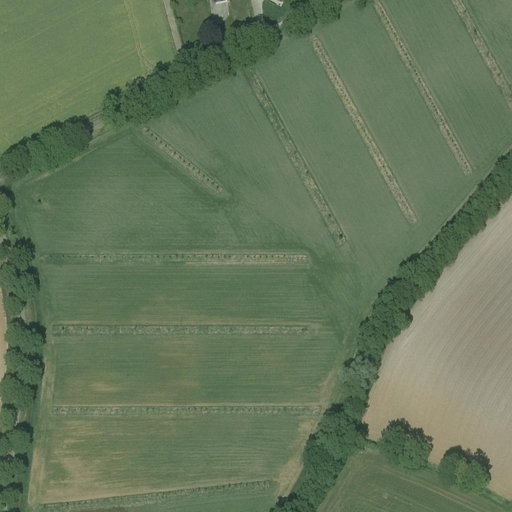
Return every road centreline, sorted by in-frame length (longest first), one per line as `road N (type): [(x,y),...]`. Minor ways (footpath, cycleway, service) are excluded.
road 1 (unclassified): [(0,177),(287,23)]
road 2 (unclassified): [(2,511),(21,326),(17,282),(0,236)]
